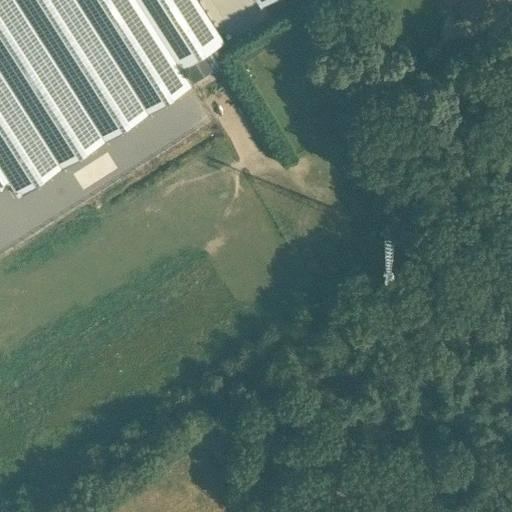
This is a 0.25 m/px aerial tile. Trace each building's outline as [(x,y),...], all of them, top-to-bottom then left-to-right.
[(182,67),(227,40),(201,0),(0,0),(0,189),(12,181),(20,194),(193,85),(182,67)] [(257,0),(263,10),(279,0),(257,0)] [(468,0),(458,7),(466,21),(491,5),(487,0),(468,0)] [(384,51),(401,39),(390,24),(374,35),(384,51)] [(352,111),(365,104),(366,105),(393,89),(385,75),(358,91),(358,92),(345,100),(350,108),(352,111)] [(342,113),(350,108),(345,100),(337,104),(342,113)]
